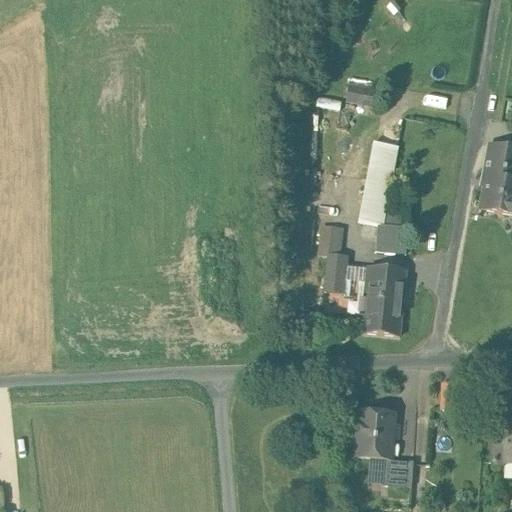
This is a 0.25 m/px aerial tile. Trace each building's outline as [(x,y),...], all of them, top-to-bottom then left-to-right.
[(348,86),(345,102),(373,107),(376,91),(348,86)] [(368,143),(365,177),(393,179),(396,146),(368,143)] [(511,149),(488,145),(480,187),(484,188),(479,211),(511,217),(511,149)] [(376,228),(392,228),(394,212),(383,212),(387,183),(364,181),(359,207),(363,207),(358,225),(376,228)] [(358,225),(357,235),(362,241),(375,242),(376,228),(358,225)] [(322,255),(328,255),(338,257),(342,229),(326,227),(322,255)] [(392,228),(376,228),(375,242),(374,254),(394,255),(395,229),(392,228)] [(405,229),(395,229),(394,255),(404,256),(405,229)] [(328,255),(324,276),(341,279),(344,258),(338,257),(328,255)] [(403,273),(365,269),(358,336),(396,340),(403,273)] [(466,387),(442,386),(441,412),(465,413),(466,387)] [(392,416),(359,414),(356,460),(382,462),(388,462),(389,462),(392,416)] [(511,419),(504,419),(503,445),(494,445),(493,465),(511,465),(511,419)] [(413,464),(389,462),(388,462),(382,462),(380,488),(411,490),(413,464)]
